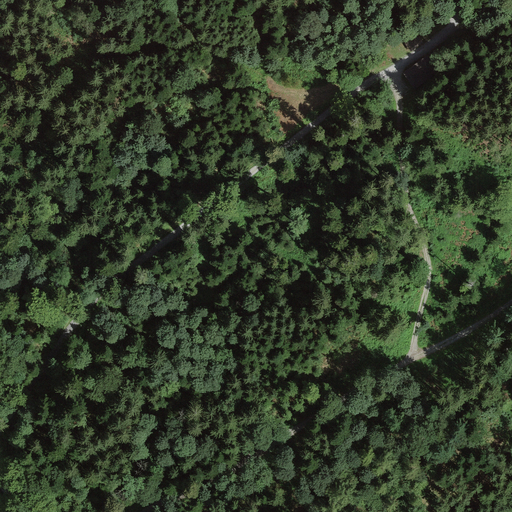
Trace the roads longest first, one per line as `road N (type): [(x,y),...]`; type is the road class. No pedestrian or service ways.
road 1 (track): [(462,0),(453,28),(395,72),(157,231),(95,296),(0,436)]
road 2 (track): [(395,72),(407,201),(429,262),(409,353),(218,477),(145,511)]
